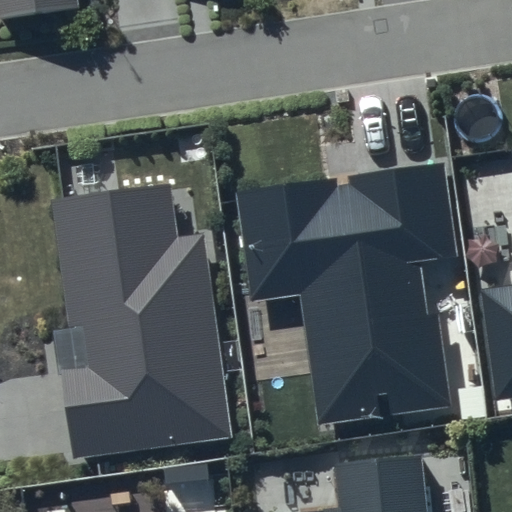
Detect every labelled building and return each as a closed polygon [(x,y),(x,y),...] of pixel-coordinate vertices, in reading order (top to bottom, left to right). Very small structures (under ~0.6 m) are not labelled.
[(0,0),(0,16),(79,7),(78,0),(0,0)] [(511,150),(511,151),(511,286),(480,290),(494,401),(511,398),(511,150)] [(444,163),(237,192),(252,301),(301,294),(319,422),(449,403),(429,262),(458,258),(444,163)] [(68,329),(56,330),(73,459),(231,437),(203,233),(176,237),(169,185),(50,204),(68,329)] [(335,509),(306,511),(427,511),(421,455),(332,465),(335,509)]
